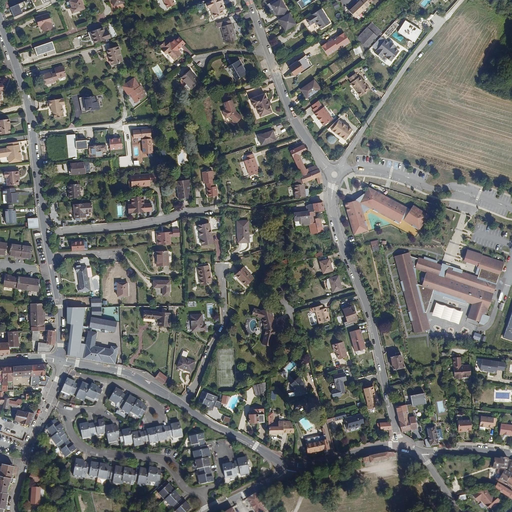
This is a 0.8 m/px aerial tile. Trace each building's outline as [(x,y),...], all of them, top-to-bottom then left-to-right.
[(81,0),(73,0),(70,1),(72,7),(70,8),(72,13),(85,8),(81,0)] [(125,6),(122,0),(111,0),(114,6),(111,7),(113,11),(125,6)] [(162,0),(166,9),(174,5),(172,0),(162,0)] [(221,0),(214,0),(206,3),(209,8),(210,8),(214,18),(224,14),(222,10),(224,10),(222,3),(223,2),(221,0)] [(288,9),(282,0),(279,0),(271,5),(278,16),(288,9)] [(301,0),(298,2),(303,10),(317,0),(301,0)] [(361,0),(350,11),(357,19),(369,8),(368,7),(362,1),(361,0)] [(20,3),(10,7),(15,17),(23,14),(20,3)] [(321,8),(305,19),(309,25),(315,21),(320,29),(330,22),(321,8)] [(297,24),(290,13),(279,20),(287,31),(297,24)] [(41,24),(42,27),(43,31),(52,28),(51,23),(51,22),(49,14),(36,18),(38,25),(41,24)] [(223,22),(218,23),(219,28),(221,27),(226,43),(236,40),(231,20),(223,22)] [(344,20),(317,38),(319,40),(336,28),(345,22),(344,20)] [(422,31),(405,21),(397,32),(414,43),(422,31)] [(336,28),(319,40),(323,46),(349,28),(345,22),(336,28)] [(359,45),(362,52),(377,37),(377,36),(381,31),(372,22),(356,38),(361,43),(359,45)] [(111,38),(109,31),(105,32),(103,28),(88,33),(92,45),(111,38)] [(386,56),(391,60),(399,50),(394,46),(395,45),(390,41),(389,43),(384,39),(374,52),(380,57),(383,53),(386,55),(386,56)] [(168,44),(165,41),(160,46),(162,49),(162,50),(165,54),(167,52),(174,60),(181,54),(170,42),(168,44)] [(56,50),(53,42),(35,49),(38,56),(56,50)] [(359,53),(363,62),(365,60),(364,56),(362,52),(359,45),(353,49),(355,55),(359,53)] [(118,47),(109,49),(110,53),(108,54),(111,65),(122,61),(118,47)] [(308,65),(304,58),(298,62),(297,61),(289,67),(294,76),(303,69),(303,68),(308,65)] [(246,73),(239,60),(228,66),(236,79),(246,73)] [(52,74),(52,72),(41,75),(44,85),(54,82),(54,80),(57,80),(57,78),(66,76),(63,66),(54,69),(56,73),(52,74)] [(189,70),(181,77),(191,89),(200,82),(189,70)] [(369,90),(366,85),(365,86),(362,82),(363,81),(359,76),(358,77),(355,73),(348,78),(352,82),(350,83),(360,97),(369,90)] [(140,85),(134,77),(123,86),(128,94),(131,92),(134,96),(133,97),(137,102),(147,95),(143,90),(144,89),(141,85),(140,85)] [(300,90),(307,98),(320,88),(314,80),(300,90)] [(268,102),(266,95),(265,93),(251,98),(252,99),(255,107),(257,106),(261,116),(272,112),(270,106),(268,102)] [(82,111),(90,109),(93,109),(93,110),(99,109),(98,100),(95,100),(94,96),(79,99),(82,111)] [(64,98),(49,101),(50,107),(52,107),(52,109),(52,112),(54,113),(55,118),(58,117),(58,118),(60,118),(60,117),(64,117),(63,108),(62,108),(62,105),(65,105),(64,98)] [(224,102),(225,108),(226,110),(223,111),(225,118),(229,117),(232,119),(232,121),(235,124),(242,116),(236,111),(235,108),(234,105),(232,99),(224,102)] [(320,104),(313,108),(313,109),(315,112),(314,113),(323,125),(332,119),(333,118),(324,106),(323,107),(321,104),(320,103),(320,104)] [(338,120),(333,128),(346,138),(353,128),(340,118),(338,120)] [(10,126),(9,119),(0,120),(0,134),(10,133),(9,127),(10,126)] [(337,119),(330,126),(333,128),(338,120),(337,119)] [(152,129),(134,130),(134,139),(143,138),(144,154),(154,153),(152,129)] [(276,140),(272,131),(258,136),(261,145),(276,140)] [(68,157),(67,139),(67,137),(48,139),(50,159),(68,158),(68,157)] [(76,138),(67,139),(68,157),(77,154),(76,149),(76,141),(76,138)] [(123,149),(121,138),(110,139),(111,150),(123,149)] [(87,141),(76,141),(76,149),(87,149),(87,141)] [(18,145),(18,142),(8,143),(8,146),(10,146),(10,148),(0,149),(0,157),(8,156),(9,162),(21,161),(20,154),(19,154),(18,152),(20,151),(19,145),(18,145)] [(290,150),(302,176),(318,169),(315,165),(306,168),(299,154),(307,150),(303,144),(290,150)] [(101,151),(101,146),(89,147),(90,157),(102,156),(101,151)] [(259,172),(253,154),(246,156),(247,160),(244,161),(249,176),(259,172)] [(86,173),(84,163),(70,164),(71,175),(86,173)] [(302,176),(294,178),(296,184),(303,183),(316,178),(318,183),(322,183),(321,176),(318,169),(302,176)] [(19,185),(18,180),(18,176),(19,176),(19,171),(4,172),(5,177),(6,177),(7,186),(19,185)] [(214,186),(212,171),(202,172),(203,183),(206,183),(208,197),(218,196),(217,186),(214,186)] [(157,180),(156,173),(131,176),(132,187),(150,185),(150,181),(157,180)] [(189,199),(188,191),(188,189),(190,189),(189,181),(176,182),(176,187),(178,186),(180,200),(189,199)] [(79,184),(68,185),(69,199),(80,198),(79,184)] [(294,186),(296,198),(305,196),(304,189),(304,184),(294,186)] [(344,203),(354,235),(368,231),(363,213),(371,208),(399,224),(402,219),(419,231),(429,215),(413,205),(411,209),(369,186),(362,199),(360,202),(356,199),(344,203)] [(6,195),(8,209),(14,208),(14,204),(19,203),(17,188),(3,190),(3,195),(6,195)] [(203,197),(202,188),(195,189),(196,198),(203,197)] [(148,204),(148,196),(136,197),(136,204),(136,206),(132,206),(133,213),(137,212),(149,212),(149,211),(156,211),(156,203),(148,204)] [(314,212),(324,210),(323,202),(313,204),(314,212)] [(85,217),(84,204),(74,204),(75,218),(85,217)] [(315,219),(314,212),(313,204),(309,204),(306,206),(307,211),(294,213),(295,221),(300,221),(301,225),(309,224),(311,234),(318,232),(317,228),(314,219),(315,219)] [(17,223),(15,209),(5,210),(6,224),(17,223)] [(38,218),(37,218),(27,218),(28,229),(32,228),(39,228),(38,218)] [(248,220),(237,221),(238,242),(249,242),(248,220)] [(209,223),(198,225),(201,245),(213,243),(209,223)] [(157,245),(171,244),(170,236),(173,236),(180,236),(179,229),(172,230),(172,232),(170,233),(170,232),(156,233),(157,245)] [(71,242),(72,251),(85,250),(84,241),(71,242)] [(9,255),(15,256),(17,256),(17,258),(24,259),(24,257),(26,258),(31,258),(33,247),(11,244),(9,255)] [(395,257),(414,335),(432,330),(428,314),(423,291),(465,305),(466,303),(471,305),(467,318),(480,323),(482,315),(486,316),(504,262),(483,255),(468,249),(464,261),(478,266),(474,276),(419,258),(418,259),(410,257),(409,253),(395,257)] [(168,251),(156,252),(157,266),(168,265),(168,251)] [(282,261),(283,265),(285,265),(289,264),(302,261),(301,256),(282,261)] [(329,259),(320,262),(323,273),(333,271),(329,259)] [(76,272),(77,272),(80,287),(78,288),(79,292),(90,291),(86,266),(75,267),(76,272)] [(208,266),(198,267),(201,285),(212,283),(208,266)] [(243,267),(235,275),(245,286),(253,278),(243,267)] [(278,270),(274,272),(277,284),(282,282),(278,270)] [(26,278),(23,277),(12,276),(12,275),(5,274),(3,287),(39,292),(40,280),(35,279),(32,279),(32,277),(26,276),(26,278)] [(339,275),(325,279),(328,288),(331,288),(333,292),(342,289),(339,275)] [(169,281),(154,281),(153,287),(163,287),(163,296),(170,296),(169,281)] [(124,282),(120,282),(117,283),(117,297),(128,296),(128,295),(128,283),(127,282),(124,282)] [(76,297),(67,297),(67,305),(72,305),(73,307),(80,307),(80,305),(76,305),(76,297)] [(102,307),(102,298),(91,298),(91,299),(91,307),(102,307)] [(31,315),(45,314),(45,311),(43,311),(43,308),(43,303),(31,304),(31,315)] [(460,322),(463,310),(435,303),(433,316),(460,322)] [(322,305),(313,307),(314,312),(316,311),(319,323),(329,321),(326,308),(323,309),(322,305)] [(346,328),(354,325),(353,321),(358,320),(354,306),(344,309),(348,322),(344,322),(346,328)] [(89,330),(86,344),(80,344),(85,307),(80,307),(73,307),(67,307),(67,355),(83,358),(115,363),(118,347),(111,346),(111,349),(95,346),(97,332),(89,330)] [(102,307),(91,307),(91,315),(102,315),(102,307)] [(254,308),(252,315),(258,317),(262,318),(265,331),(272,329),(273,335),(284,333),(282,326),(276,328),(271,308),(261,310),(254,308)] [(160,320),(160,326),(169,326),(170,313),(144,311),(143,318),(155,319),(155,320),(158,320),(160,320)] [(31,320),(32,331),(33,331),(39,331),(45,330),(45,325),(43,325),(43,320),(43,317),(45,317),(45,314),(31,315),(31,320)] [(202,314),(191,315),(192,331),(206,330),(206,324),(203,324),(202,314)] [(117,321),(91,316),(90,319),(89,327),(115,332),(117,321)] [(272,329),(265,331),(262,344),(272,346),(273,335),(272,329)] [(367,348),(361,329),(350,332),(356,350),(367,348)] [(18,331),(8,332),(9,347),(9,348),(19,347),(18,331)] [(55,331),(48,331),(46,343),(55,344),(55,331)] [(486,336),(477,333),(475,337),(481,339),(480,340),(484,341),(486,336)] [(343,342),(332,344),(334,352),(336,351),(338,359),(347,357),(343,342)] [(38,343),(37,353),(50,352),(54,347),(55,344),(46,343),(38,343)] [(0,354),(10,354),(9,348),(9,347),(8,345),(0,345),(0,354)] [(396,356),(391,357),(393,370),(404,367),(401,352),(395,353),(396,356)] [(195,361),(186,358),(181,356),(177,367),(192,372),(195,361)] [(462,377),(471,377),(470,365),(462,365),(461,357),(454,357),(455,377),(456,377),(457,379),(461,379),(462,377)] [(506,362),(482,360),(481,372),(497,373),(497,369),(506,370),(506,362)] [(46,364),(32,365),(31,386),(45,387),(50,377),(45,375),(46,364)] [(32,365),(13,367),(13,376),(13,386),(31,386),(32,365)] [(13,367),(2,367),(2,379),(5,379),(7,378),(7,377),(13,376),(13,367)] [(155,377),(163,384),(167,378),(167,377),(160,371),(155,377)] [(345,372),(333,375),(336,388),(333,389),(332,391),(332,396),(335,398),(340,397),(343,393),(345,392),(343,381),(346,380),(345,372)] [(300,379),(298,377),(290,384),(294,388),(296,396),(307,393),(306,388),(304,389),(303,384),(304,384),(303,382),(300,379)] [(75,382),(67,378),(61,391),(70,395),(70,394),(71,392),(74,394),(77,395),(76,397),(84,401),(86,396),(94,400),(95,398),(98,399),(102,390),(99,389),(100,387),(91,384),(90,386),(83,382),(82,384),(78,383),(77,385),(75,383),(75,382)] [(262,383),(253,386),(255,396),(264,394),(262,383)] [(373,387),(364,389),(367,403),(368,403),(369,409),(376,407),(375,402),(377,401),(373,387)] [(109,400),(117,405),(118,402),(121,404),(120,406),(123,407),(121,410),(129,415),(131,412),(138,416),(140,414),(143,416),(147,408),(144,406),(145,404),(130,396),(128,397),(123,394),(124,392),(116,388),(109,400)] [(426,392),(412,395),(414,406),(428,403),(426,392)] [(219,396),(209,393),(206,399),(205,398),(203,403),(208,405),(207,408),(213,410),(215,406),(220,408),(222,403),(217,401),(219,396)] [(3,404),(3,408),(10,409),(10,406),(12,406),(12,409),(17,410),(20,411),(21,409),(20,405),(22,402),(22,400),(18,399),(16,401),(11,400),(9,400),(9,398),(7,398),(4,398),(4,400),(3,404)] [(406,404),(396,406),(400,423),(410,420),(406,404)] [(254,414),(249,414),(249,423),(258,422),(264,421),(264,408),(253,409),(254,414)] [(14,421),(29,425),(34,413),(28,412),(20,411),(17,410),(14,420),(14,421)] [(334,413),(336,420),(344,418),(347,429),(360,425),(360,424),(364,423),(361,413),(347,417),(345,410),(334,413)] [(291,421),(278,421),(278,423),(273,422),(273,412),(269,412),(269,415),(268,415),(270,433),(271,433),(271,434),(282,434),(283,433),(294,433),(291,421)] [(325,416),(327,423),(336,420),(334,413),(325,416)] [(416,415),(410,417),(411,420),(410,420),(412,429),(419,427),(416,415)] [(470,415),(457,416),(458,426),(459,428),(462,427),(463,426),(471,426),(470,415)] [(485,428),(485,427),(492,428),(494,417),(481,416),(479,427),(485,428)] [(55,419),(47,425),(49,428),(47,429),(52,436),(50,438),(56,445),(58,444),(60,446),(62,449),(60,451),(66,458),(76,450),(71,442),(70,443),(66,438),(67,437),(62,430),(64,428),(58,421),(57,422),(55,419)] [(180,423),(171,425),(171,426),(165,427),(164,426),(147,430),(147,431),(141,432),(141,431),(132,433),(131,428),(122,430),(122,432),(119,433),(118,425),(114,426),(114,425),(105,427),(103,419),(95,421),(95,423),(88,424),(88,423),(79,425),(83,438),(91,436),(91,433),(97,432),(98,435),(107,433),(109,442),(117,441),(117,438),(120,437),(121,442),(124,441),(125,444),(134,442),(135,447),(143,445),(143,441),(149,440),(150,443),(168,439),(167,436),(173,435),(174,438),(183,436),(180,423)] [(412,429),(410,420),(400,423),(402,431),(412,429)] [(381,430),(389,430),(391,429),(390,422),(380,422),(380,423),(381,430)] [(511,425),(500,423),(499,433),(511,435),(511,425)] [(425,441),(426,446),(439,443),(435,426),(427,428),(429,438),(425,439),(425,441)] [(205,442),(203,433),(190,437),(191,445),(194,445),(195,451),(193,451),(197,469),(199,469),(201,475),(198,476),(200,485),(214,481),(211,473),(210,473),(209,467),(210,466),(208,458),(210,457),(209,448),(207,448),(206,445),(204,446),(203,443),(205,442)] [(324,453),(325,453),(330,452),(325,436),(306,440),(307,445),(306,445),(308,453),(324,450),(324,453)] [(394,457),(393,452),(387,453),(362,458),(363,463),(370,462),(370,463),(388,459),(388,457),(394,457)] [(225,478),(237,475),(237,473),(240,472),(240,475),(249,473),(246,457),(237,459),(237,460),(234,461),(235,464),(231,464),(231,463),(222,465),(225,478)] [(500,459),(494,459),(494,463),(493,468),(499,469),(496,473),(497,473),(495,477),(496,478),(494,481),(497,483),(500,478),(507,482),(511,474),(511,472),(511,462),(507,471),(504,470),(505,468),(507,468),(508,459),(508,458),(500,457),(500,459)] [(82,477),(82,475),(83,472),(86,473),(89,473),(89,476),(107,479),(107,476),(110,477),(110,479),(113,480),(113,482),(122,484),(122,481),(131,483),(131,480),(138,481),(137,484),(146,485),(147,481),(156,482),(156,480),(160,481),(161,471),(158,470),(158,469),(149,467),(149,470),(140,468),(140,470),(136,469),(136,471),(133,471),(133,469),(116,466),(115,468),(109,467),(109,465),(91,462),(91,464),(84,463),(85,461),(76,459),(73,475),(82,477)] [(2,511),(3,508),(4,509),(5,505),(8,493),(6,493),(9,481),(10,482),(11,478),(13,466),(2,463),(0,474),(0,511),(2,511)] [(43,474),(32,472),(28,480),(42,483),(43,474)] [(497,483),(504,487),(507,482),(500,478),(497,483)] [(167,485),(165,483),(156,491),(171,507),(173,505),(177,510),(175,511),(187,511),(191,508),(185,502),(184,503),(180,498),(181,497),(168,484),(167,485)] [(497,483),(495,488),(511,499),(511,498),(511,492),(504,487),(497,483)] [(39,505),(40,488),(32,487),(31,504),(39,505)] [(488,490),(479,492),(476,493),(474,496),(478,503),(481,500),(488,508),(489,507),(491,510),(494,507),(496,505),(500,501),(494,496),(493,497),(488,490)] [(264,511),(267,511),(256,493),(247,499),(254,511),(264,511)]
